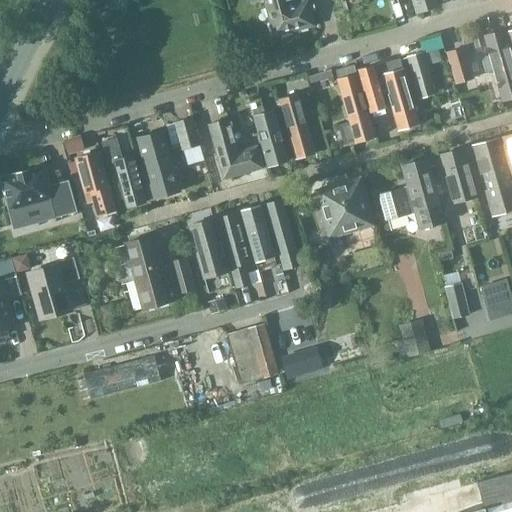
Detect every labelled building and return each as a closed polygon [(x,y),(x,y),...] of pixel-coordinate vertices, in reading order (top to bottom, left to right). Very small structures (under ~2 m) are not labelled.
[(303,1),(303,0),(264,0),(274,36),(313,25),(307,0),(303,1)] [(412,0),(416,13),(438,6),(435,0),(412,0)] [(511,97),(511,61),(503,31),(484,36),(489,55),(484,56),(482,60),(485,71),(490,74),(494,73),(502,101),(511,97)] [(464,46),(446,51),(455,84),(473,79),(464,46)] [(416,87),(431,83),(422,52),(407,57),(416,87)] [(398,130),(418,124),(399,59),(386,62),(389,73),(383,74),(398,130)] [(356,75),(353,65),(335,70),(338,80),(337,80),(349,122),(338,125),(344,145),(374,137),(357,74),(356,75)] [(369,111),(385,107),(373,66),(358,70),(369,111)] [(295,159),(315,153),(303,114),(313,111),(307,92),(278,100),(295,159)] [(264,114),(258,93),(248,96),(268,167),(287,161),(273,111),(264,114)] [(459,99),(450,101),(452,108),(461,106),(459,99)] [(199,146),(192,118),(174,123),(174,124),(166,126),(171,145),(179,143),(181,151),(199,146)] [(144,119),(130,123),(132,132),(147,128),(144,119)] [(236,152),(227,119),(215,122),(207,124),(223,179),(262,168),(256,146),(236,152)] [(153,199),(179,192),(162,131),(136,138),(153,199)] [(511,134),(500,138),(511,178),(511,134)] [(104,141),(100,142),(103,151),(107,167),(115,165),(126,207),(145,202),(132,156),(122,159),(116,137),(104,141)] [(80,138),(64,142),(68,155),(83,151),(80,138)] [(492,215),(511,209),(511,186),(498,139),(472,146),(492,215)] [(454,203),(475,197),(462,149),(440,155),(454,203)] [(115,210),(99,152),(75,158),(86,201),(92,199),(96,215),(115,210)] [(444,224),(426,159),(402,166),(408,188),(378,197),(385,220),(410,213),(408,206),(413,204),(420,231),(444,224)] [(17,174),(0,179),(9,210),(50,198),(55,218),(76,212),(67,181),(48,186),(43,167),(27,172),(26,171),(24,171),(24,172),(19,174),(18,173),(16,173),(17,174)] [(328,238),(374,225),(360,178),(314,190),(328,238)] [(283,270),(300,265),(282,200),(264,205),(283,270)] [(258,271),(276,266),(273,256),(259,206),(241,211),(256,261),(258,271)] [(236,288),(251,284),(245,264),(250,262),(236,212),(217,218),(231,268),(236,288)] [(203,278),(223,273),(228,272),(213,219),(189,226),(203,278)] [(141,310),(156,306),(170,302),(168,292),(178,289),(179,293),(195,289),(186,257),(161,264),(153,236),(124,243),(141,310)] [(93,249),(83,252),(86,262),(95,259),(93,249)] [(26,253),(11,257),(15,273),(30,269),(26,253)] [(10,256),(0,259),(0,277),(15,274),(15,273),(11,257),(10,256)] [(40,317),(70,308),(63,283),(79,278),(73,258),(57,262),(58,267),(28,276),(40,317)] [(281,269),(275,271),(278,280),(284,278),(281,269)] [(9,338),(6,326),(12,324),(5,299),(21,295),(15,274),(0,277),(0,281),(1,283),(0,283),(0,344),(4,343),(5,339),(9,338)] [(455,318),(471,314),(463,283),(446,287),(455,318)] [(491,296),(487,285),(479,287),(483,299),(491,296)] [(223,298),(208,302),(211,314),(227,310),(223,298)] [(113,303),(100,307),(103,320),(117,317),(113,303)] [(411,322),(399,325),(407,357),(431,351),(431,349),(422,319),(411,322)] [(263,324),(227,334),(241,385),(278,374),(263,324)] [(316,348),(281,358),(286,377),(321,367),(316,348)] [(511,511),(511,472),(477,482),(484,508),(484,511),(511,511)]
